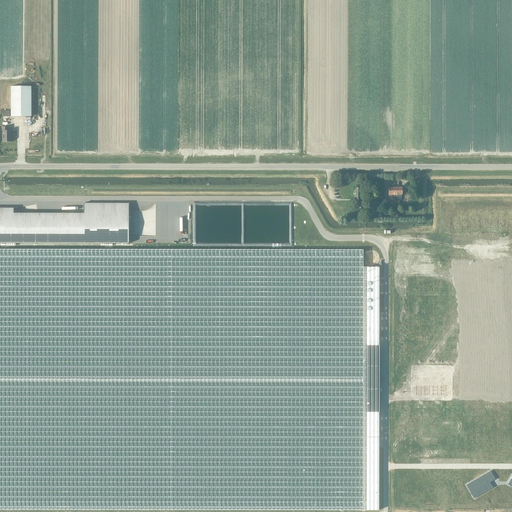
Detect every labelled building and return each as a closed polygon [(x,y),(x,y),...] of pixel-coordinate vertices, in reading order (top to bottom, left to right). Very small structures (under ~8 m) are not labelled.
[(11,86),(11,117),(31,117),(31,86),(11,86)] [(2,132),(2,142),(11,142),(11,131),(7,131),(7,127),(1,127),(1,132),(2,132)] [(0,243),(129,244),(129,203),(83,203),(83,213),(13,213),(13,208),(0,208),(0,243)] [(0,249),(0,509),(379,510),(379,267),(363,267),(363,250),(0,249)] [(370,266),(371,266),(372,266),(373,266),(374,266),(375,265),(376,265),(377,264),(377,263),(378,262),(379,262),(379,261),(379,260),(379,258),(379,257),(379,256),(379,255),(378,254),(377,253),(376,252),(376,251),(375,251),(374,251),(373,250),(372,250),(371,250),(370,250),(369,251),(368,251),(367,252),(366,252),(365,253),(365,254),(364,255),(364,256),(363,257),(363,258),(363,259),(363,260),(364,261),(364,262),(365,263),(365,264),(366,264),(367,265),(368,265),(369,266),(370,266)] [(490,471),(466,485),(474,499),(493,488),(490,482),(495,479),(490,471)]
